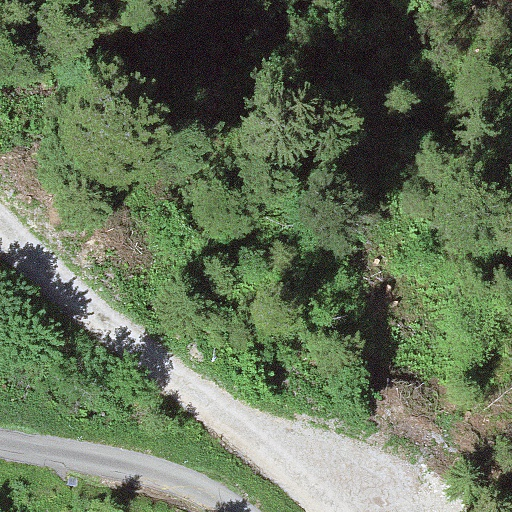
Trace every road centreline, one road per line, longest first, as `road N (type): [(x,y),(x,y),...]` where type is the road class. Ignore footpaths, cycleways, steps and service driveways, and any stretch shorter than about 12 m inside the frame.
road 1 (track): [(0,225),(41,271),(337,511)]
road 2 (unclassified): [(234,511),(158,473),(0,441)]
